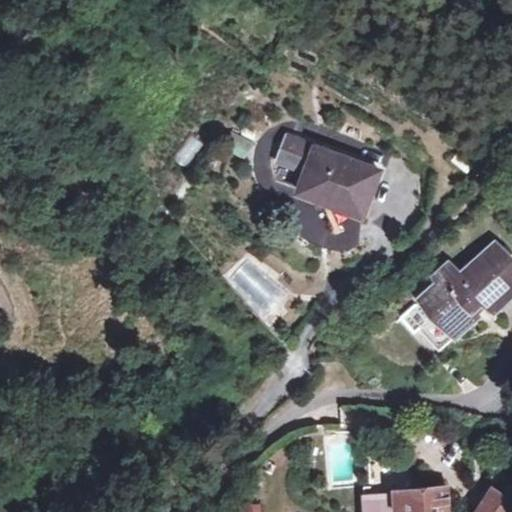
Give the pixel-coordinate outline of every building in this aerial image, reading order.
[(331,70),(322,86),(364,110),(374,94),(331,70)] [(246,155),(250,136),(226,131),(222,150),(246,155)] [(352,201),(369,161),(308,133),(289,176),(309,186),(312,182),(352,201)] [(192,167),(200,139),(183,134),(175,162),(192,167)] [(511,259),(511,250),(504,236),(463,261),(456,249),(444,255),(448,261),(430,272),(445,300),(451,297),(459,313),(495,291),(499,298),(511,290),(511,265),(509,261),(511,259)] [(369,492),(369,511),(458,511),(456,486),(369,492)] [(491,501),(486,511),(511,511),(511,493),(504,487),(491,501)] [(259,511),(259,502),(238,501),(237,511),(259,511)]
